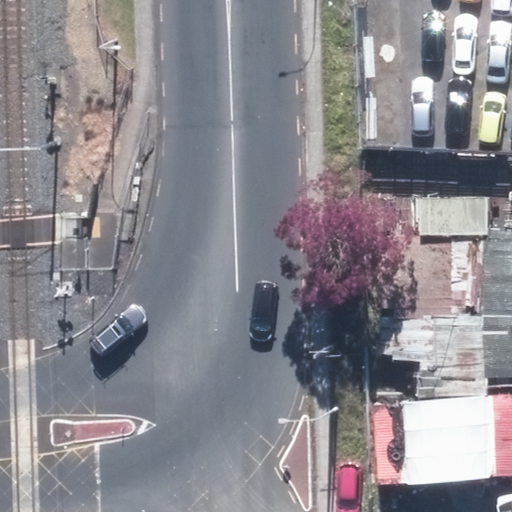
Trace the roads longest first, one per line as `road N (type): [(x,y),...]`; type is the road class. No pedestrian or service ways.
road 1 (secondary): [(228,0),(236,359)]
road 2 (secondary): [(0,402),(236,359)]
road 3 (secondary): [(236,449),(0,468)]
